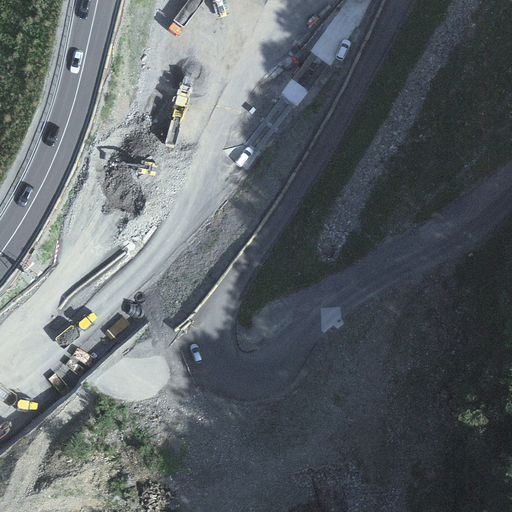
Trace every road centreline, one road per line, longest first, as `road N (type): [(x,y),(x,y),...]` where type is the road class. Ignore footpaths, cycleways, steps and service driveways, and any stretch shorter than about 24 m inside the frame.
road 1 (primary): [(0,387),(218,235),(308,133),(387,0)]
road 2 (track): [(511,228),(417,356),(361,404),(164,470),(108,511)]
road 3 (track): [(74,341),(101,363),(147,363),(358,275),(447,248),(511,190)]
road 4 (track): [(0,329),(87,208),(148,91),(173,0)]
road 5 (track): [(399,373),(388,352),(390,324),(424,271),(511,84)]
road 6 (trunk): [(0,366),(92,291),(232,148)]
road 7 (primary): [(86,0),(62,124),(32,205),(0,255)]
road 8 (trunk): [(232,148),(343,0)]
road 9 (trunk): [(288,0),(280,34),(236,108),(232,148)]
